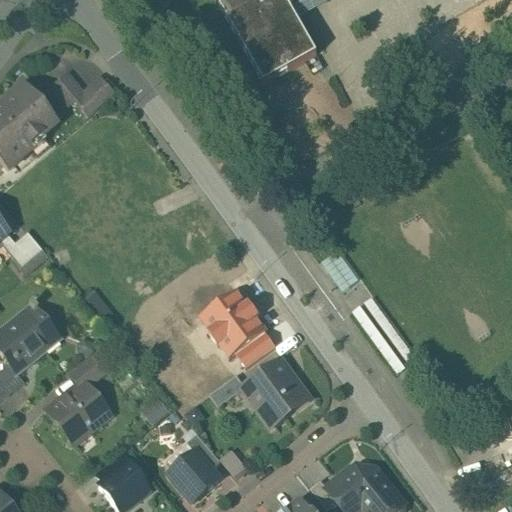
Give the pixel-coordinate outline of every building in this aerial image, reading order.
[(213,0),(264,88),(316,59),(291,14),(315,0),(329,0),(331,2),(334,0),(213,0)] [(100,80),(81,96),(65,77),(48,92),(62,107),(70,100),(87,120),(114,97),(100,80)] [(21,91),(0,108),(0,115),(2,118),(0,120),(0,164),(6,172),(30,153),(27,150),(53,128),(21,91)] [(104,224),(104,148),(65,148),(65,224),(104,224)] [(185,292),(139,218),(105,238),(115,255),(104,262),(124,295),(131,291),(137,301),(157,288),(166,303),(185,292)] [(0,230),(0,249),(19,271),(40,253),(25,236),(13,247),(5,238),(6,237),(0,230)] [(336,251),(319,262),(340,293),(357,282),(336,251)] [(153,313),(166,304),(156,290),(143,300),(153,313)] [(229,362),(235,358),(245,351),(264,336),(267,335),(257,321),(258,320),(248,307),(247,308),(237,294),(199,322),(209,335),(208,336),(218,350),(219,349),(229,362)] [(372,297),(352,312),(396,375),(417,361),(372,297)] [(114,316),(128,334),(145,320),(132,303),(114,316)] [(29,311),(0,334),(0,358),(1,359),(0,359),(7,367),(14,376),(43,352),(40,348),(53,337),(51,336),(33,313),(35,311),(30,305),(27,308),(29,311)] [(437,356),(407,309),(396,317),(425,363),(437,356)] [(89,359),(66,377),(76,389),(81,385),(85,391),(103,377),(89,359)] [(309,404),(280,363),(244,390),(245,392),(242,393),(270,432),(309,404)] [(236,379),(209,399),(218,411),(242,393),(245,392),(244,390),(236,379)] [(76,389),(44,414),(71,448),(103,422),(91,408),(96,404),(85,391),(81,385),(76,389)] [(220,466),(196,438),(186,446),(194,455),(195,455),(210,473),(220,466)] [(210,473),(195,455),(194,455),(168,478),(192,506),(219,484),(210,473)] [(119,457),(94,476),(101,486),(126,466),(119,457)] [(101,486),(97,489),(114,511),(124,511),(148,494),(126,466),(101,486)] [(324,491),(336,507),(340,511),(404,511),(404,509),(404,508),(375,472),(356,470),(351,475),(348,472),(324,491)] [(324,491),(319,485),(308,494),(323,511),(329,511),(336,507),(324,491)] [(0,511),(9,511),(0,500),(0,511)]
